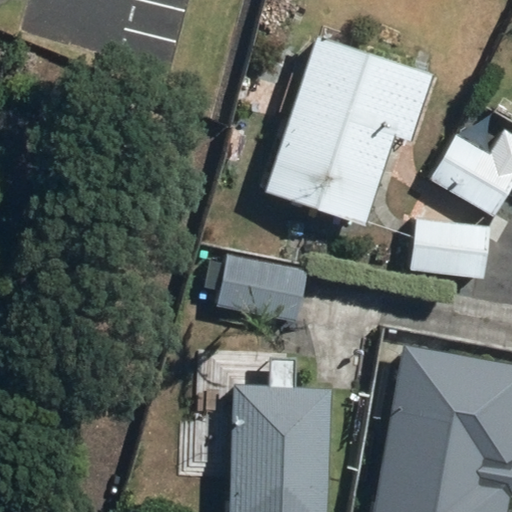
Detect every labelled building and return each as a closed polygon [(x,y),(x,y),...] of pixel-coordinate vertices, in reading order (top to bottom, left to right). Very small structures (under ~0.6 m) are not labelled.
[(382,144),(399,150),(423,80),(304,39),(250,195),(352,231),(382,144)] [(511,172),(511,140),(495,130),(478,157),(446,137),(418,182),(482,221),(511,172)] [(477,227),(402,223),(400,278),(475,281),(477,227)] [(294,276),(212,272),(210,321),(291,325),(294,276)] [(364,399),(377,306),(329,300),(317,392),(364,399)] [(473,511),(479,480),(501,484),(511,424),(511,370),(391,349),(361,511),(473,511)] [(214,511),(311,511),(316,397),(282,396),(284,356),(232,354),(230,394),(220,393),(214,511)]
